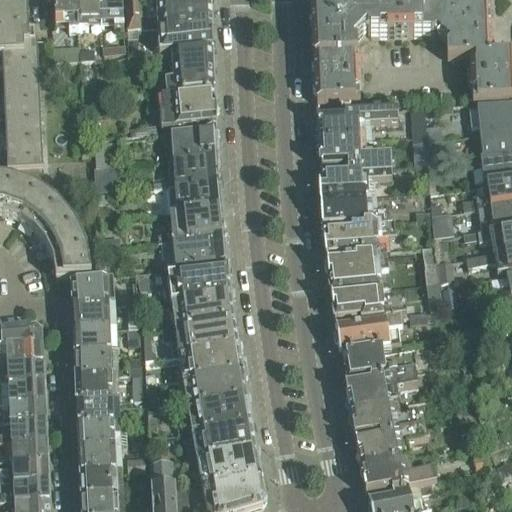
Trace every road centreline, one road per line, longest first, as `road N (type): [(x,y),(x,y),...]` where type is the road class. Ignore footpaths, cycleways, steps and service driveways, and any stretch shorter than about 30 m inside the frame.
road 1 (residential): [(245,0),(255,248),(290,477),(319,511)]
road 2 (residential): [(319,511),(329,468),(296,268),(280,0)]
road 3 (residential): [(0,318),(56,311),(68,511)]
